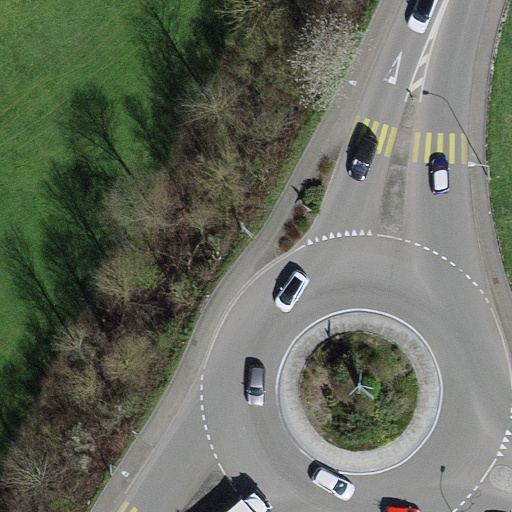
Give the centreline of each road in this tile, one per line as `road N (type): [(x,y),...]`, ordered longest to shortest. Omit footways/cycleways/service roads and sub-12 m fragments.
road 1 (primary): [(443,0),(418,67),(379,277)]
road 2 (primary): [(379,277),(340,274),(303,284),(270,305),(246,335),(233,371),(232,410),(244,447)]
road 3 (primary): [(455,452),(469,410),(468,366),(450,326),(419,295),(379,277)]
road 4 (primary): [(244,447),(270,481),(306,504),(345,511)]
road 5 (primary): [(353,511),(390,506),(428,484),(455,452)]
